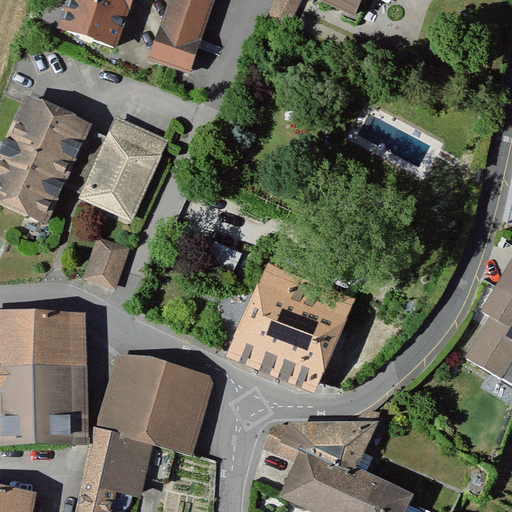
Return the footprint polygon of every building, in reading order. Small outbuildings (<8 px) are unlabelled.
[(126,0),(63,0),(53,30),(109,50),(126,0)] [(210,0),(166,0),(145,64),(184,77),(210,0)] [(276,0),(270,12),(291,22),(301,0),(276,0)] [(363,0),(313,0),(355,19),(363,0)] [(25,97),(0,149),(0,209),(40,229),(88,126),(25,97)] [(162,147),(114,125),(78,203),(126,225),(162,147)] [(128,254),(98,243),(83,284),(113,294),(128,254)] [(511,259),(481,312),(490,318),(466,359),(511,386),(511,259)] [(228,357),(313,390),(343,314),(258,281),(228,357)] [(0,449),(82,449),(81,320),(0,320),(0,449)] [(188,461),(209,383),(115,358),(75,511),(107,511),(112,496),(136,502),(149,451),(188,461)] [(295,455),(347,477),(368,438),(385,432),(376,414),(349,428),(285,428),(277,446),(295,455)] [(347,477),(295,455),(274,503),(294,511),(400,511),(405,502),(347,477)] [(0,511),(24,511),(27,497),(0,492),(0,511)]
